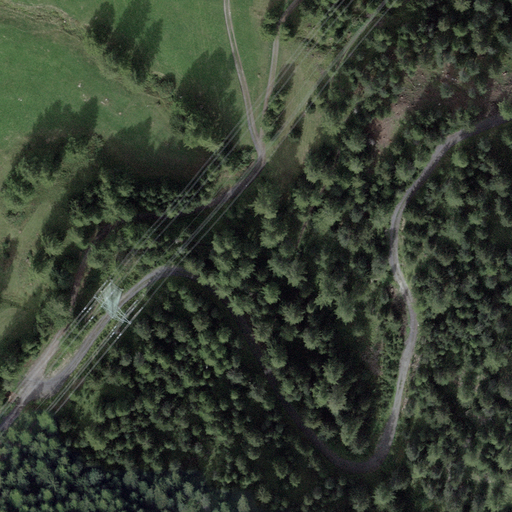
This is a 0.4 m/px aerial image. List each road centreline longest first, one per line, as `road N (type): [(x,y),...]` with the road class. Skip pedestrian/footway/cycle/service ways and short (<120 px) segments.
road 1 (track): [(37,393),(58,384),(131,289),(164,271),(190,272),(217,289),(326,451),(349,465),(368,464),(381,453),(408,345),(410,308),(393,253),(400,206),(439,153),(511,114)]
road 2 (track): [(31,386),(30,372),(108,228),(237,190),(251,179),(259,152)]
road 3 (track): [(259,152),(278,29),(298,0)]
road 4 (track): [(227,0),(259,152)]
